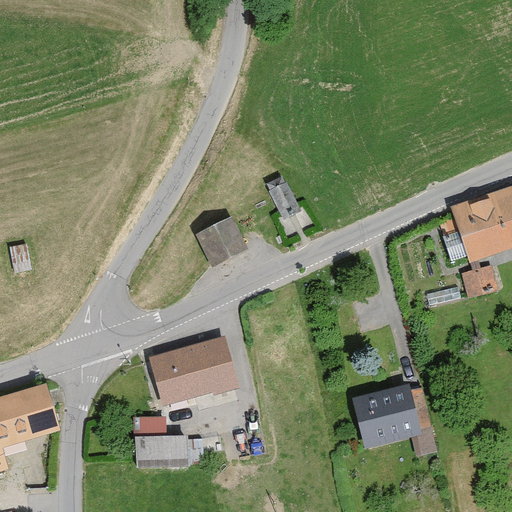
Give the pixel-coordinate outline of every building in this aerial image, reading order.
[(273,193),(272,193),(285,222),(303,214),(290,185),(288,186),(286,181),(281,180),(273,183),(271,187),(273,193)] [(511,190),(445,214),(464,267),(511,249),(511,190)] [(252,252),(234,219),(198,238),(216,271),(252,252)] [(33,271),(29,247),(12,250),(17,273),(33,271)] [(491,295),(486,270),(458,277),(464,302),(491,295)] [(228,342),(157,359),(168,407),(240,390),(228,342)] [(62,434),(48,386),(0,399),(0,473),(11,470),(5,450),(62,434)] [(440,454),(425,390),(410,394),(409,388),(357,401),(369,452),(414,441),(419,459),(440,454)] [(168,422),(139,422),(140,462),(190,462),(190,437),(168,437),(168,422)]
